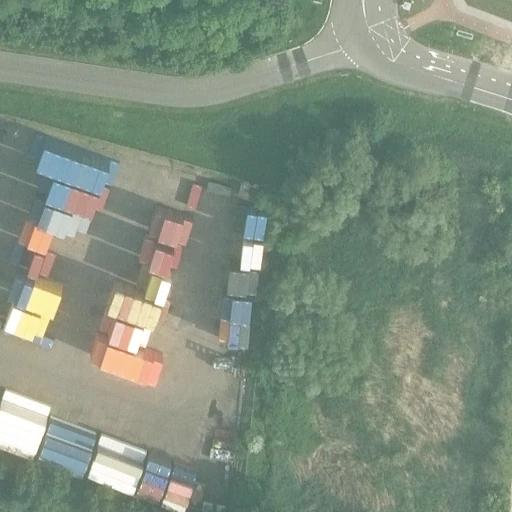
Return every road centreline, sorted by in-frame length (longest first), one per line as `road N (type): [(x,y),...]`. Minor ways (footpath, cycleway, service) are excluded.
road 1 (unclassified): [(370,39),(203,91),(0,67)]
road 2 (unclassified): [(511,100),(395,62),(370,39)]
